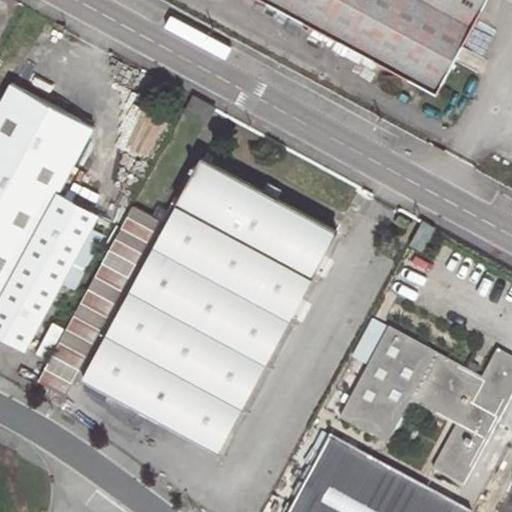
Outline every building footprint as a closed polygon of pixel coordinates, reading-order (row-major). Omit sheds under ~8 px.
[(267,0),(437,91),(487,0),(267,0)] [(12,83),(0,104),(0,333),(26,348),(98,214),(59,193),(94,127),(12,83)] [(214,108),(192,97),(184,111),(206,123),(214,108)] [(203,159),(197,172),(168,225),(84,380),(88,383),(102,389),(218,452),(337,231),(277,199),(264,192),(203,159)] [(158,205),(152,216),(158,220),(168,225),(197,172),(191,168),(168,210),(158,205)] [(268,183),(264,192),(277,199),(282,190),(268,183)] [(152,216),(133,206),(39,380),(64,394),(158,220),(152,216)] [(435,227),(423,221),(410,244),(422,251),(435,227)] [(476,376),(468,371),(390,329),(341,418),(389,444),(412,401),(457,427),(434,469),(464,485),(511,397),(511,357),(499,351),(484,379),(476,376)] [(472,363),(468,371),(476,376),(480,368),(472,363)] [(98,396),(102,389),(88,383),(85,389),(98,396)] [(470,511),(332,437),(292,511),(470,511)]
